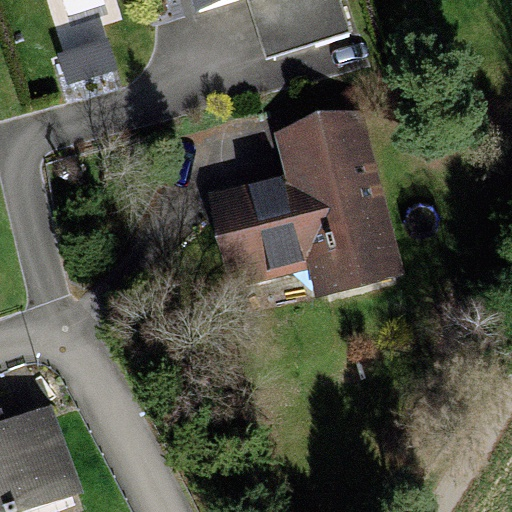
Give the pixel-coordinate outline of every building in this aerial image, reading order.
[(189,0),(193,13),(235,0),(189,0)] [(338,0),(245,0),(264,60),(349,33),(338,0)] [(107,38),(56,54),(66,85),(117,69),(107,38)] [(393,286),(352,129),(274,149),(285,190),(210,209),(233,297),(308,277),(315,307),(393,286)] [(0,433),(0,511),(47,511),(70,505),(43,420),(0,433)]
